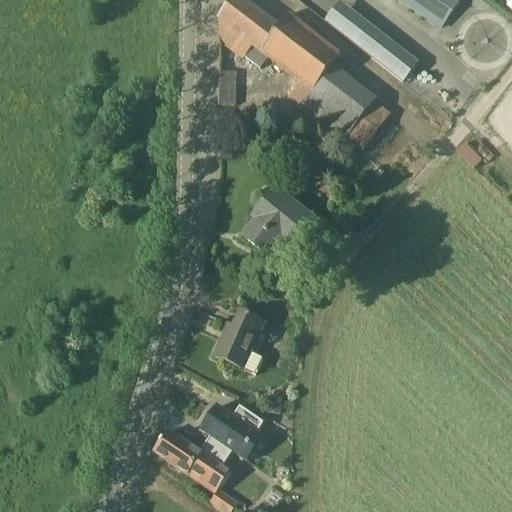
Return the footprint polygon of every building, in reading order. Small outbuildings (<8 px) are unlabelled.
[(333,71),(342,59),(292,20),(295,17),(291,15),(280,30),(240,0),(233,0),(218,21),(220,23),(220,43),(244,60),(245,59),(260,71),(269,60),(300,84),(289,98),(363,154),(375,138),(391,117),(347,82),(333,71)] [(462,0),(399,0),(425,18),(442,30),(462,0)] [(341,2),(325,24),(406,84),(422,62),(341,2)] [(235,105),(236,73),(221,72),(221,104),(235,105)] [(471,169),(482,162),(470,143),(459,149),(471,169)] [(324,229),(292,206),(277,193),(278,192),(277,191),(263,208),(267,211),(244,239),(278,266),(292,249),(301,257),(324,229)] [(266,326),(259,323),(241,315),(227,345),(222,342),(215,358),(254,376),(263,359),(253,355),(266,326)] [(269,398),(268,414),(282,414),(282,398),(269,398)] [(198,453),(223,470),(239,447),(246,452),(262,429),(260,427),(267,416),(243,400),(236,410),(220,400),(204,423),(214,430),(198,453)] [(198,453),(185,444),(169,433),(154,454),(215,496),(229,475),(223,470),(198,453)] [(221,511),(236,511),(241,502),(219,492),(212,507),(221,511)]
